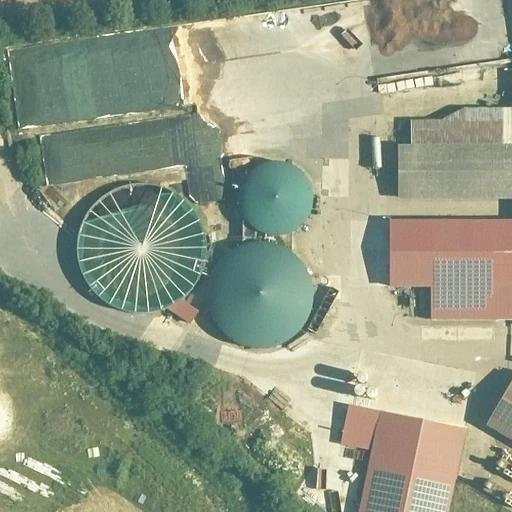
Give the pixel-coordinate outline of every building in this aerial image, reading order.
[(511,136),(509,54),(445,56),(446,83),(390,84),(368,98),(368,97),(341,98),(342,122),(324,122),(325,177),(436,173),(436,197),(319,201),(321,260),(354,259),(356,301),(511,295),(511,136)] [(239,219),(251,234),(271,242),(300,232),(312,214),(310,187),(296,170),(273,164),(253,170),(240,185),(236,210),(239,219)] [(248,250),(230,259),(214,281),(210,302),(214,322),(229,342),(252,354),(275,354),(297,344),(314,322),(318,297),(313,277),(296,258),(272,248),(248,250)] [(103,306),(160,312),(162,297),(167,298),(169,286),(155,285),(154,296),(119,292),(121,275),(127,276),(128,266),(116,265),(116,257),(108,256),(107,266),(89,264),(87,290),(104,292),(103,306)] [(184,328),(199,318),(188,303),(173,313),(184,328)] [(511,399),(491,435),(511,447),(511,399)] [(358,511),(449,511),(464,430),(350,410),(343,449),(369,453),(358,511)]
